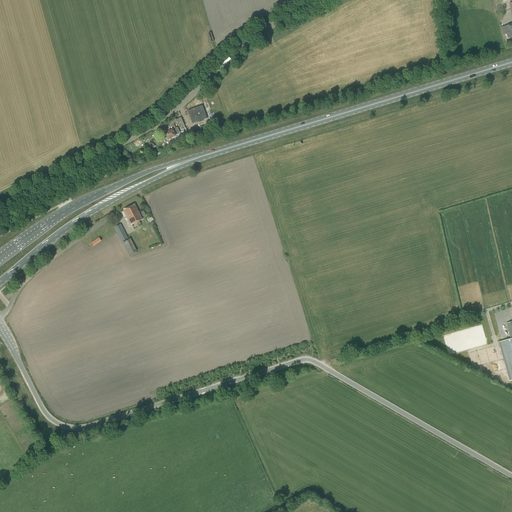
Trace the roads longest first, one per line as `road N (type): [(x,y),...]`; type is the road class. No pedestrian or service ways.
road 1 (unclassified): [(15,354),(45,413),(71,428),(308,359),(511,476)]
road 2 (unclassified): [(0,203),(163,117),(244,44),(318,0)]
road 3 (primary): [(234,146),(511,62)]
road 4 (primary): [(0,282),(99,207),(234,146)]
road 5 (primary): [(234,146),(107,189),(0,257)]
road 6 (unclassified): [(0,315),(27,279),(75,239),(118,213),(128,230)]
